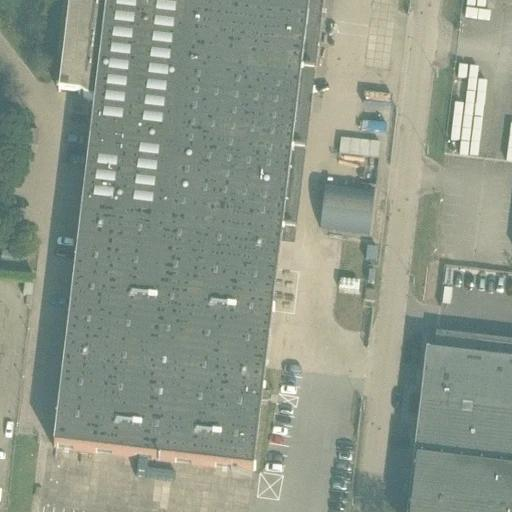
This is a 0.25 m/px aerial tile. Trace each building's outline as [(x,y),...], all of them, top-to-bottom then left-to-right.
[(94,106),(53,450),(251,474),(308,0),(69,0),(58,94),(78,96),(94,106)] [(367,236),(374,196),(324,188),(318,228),(367,236)] [(374,304),(376,294),(365,293),(364,303),(374,304)] [(511,511),(511,345),(435,336),(433,356),(425,355),(406,511),(511,511)] [(358,338),(349,337),(348,349),(356,350),(358,338)]
